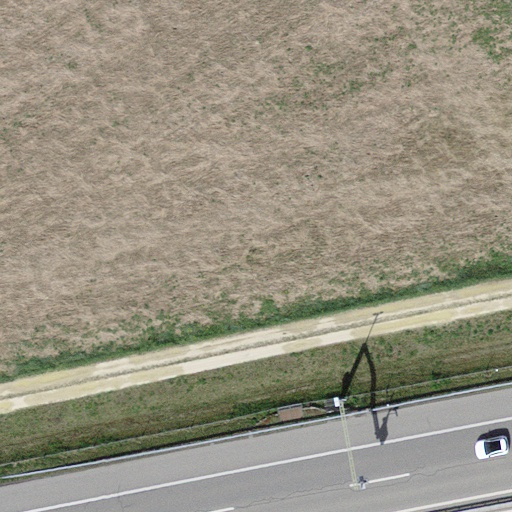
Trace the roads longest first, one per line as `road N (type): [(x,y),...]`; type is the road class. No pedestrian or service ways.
road 1 (track): [(0,396),(511,293)]
road 2 (motorway): [(511,458),(235,511)]
